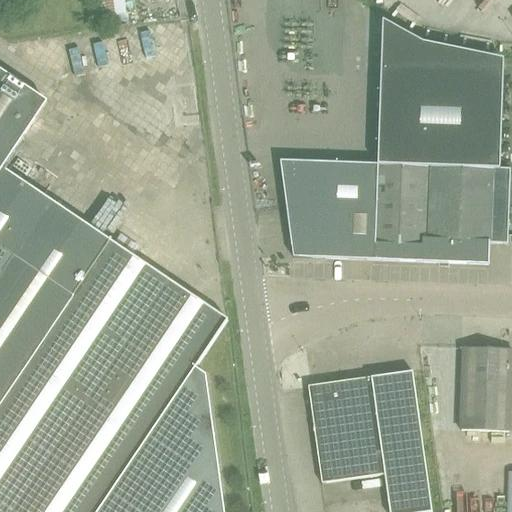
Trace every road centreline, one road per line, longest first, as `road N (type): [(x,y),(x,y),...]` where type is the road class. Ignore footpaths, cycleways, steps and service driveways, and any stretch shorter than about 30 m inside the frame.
road 1 (tertiary): [(252,335),(208,0)]
road 2 (unclassified): [(511,304),(351,303),(252,335)]
road 3 (tertiary): [(277,511),(252,335)]
